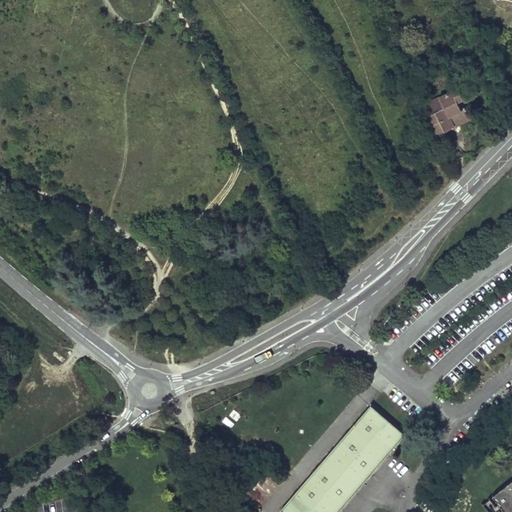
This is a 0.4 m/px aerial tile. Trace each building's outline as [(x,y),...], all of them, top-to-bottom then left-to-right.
[(428,117),(436,136),(455,128),(454,124),(471,117),(467,109),(462,111),(458,102),(464,99),(460,90),(429,103),(435,114),(428,117)] [(456,130),(473,122),(471,117),(454,124),(455,128),(456,130)] [(489,130),(500,130),(502,122),(488,123),(489,130)] [(368,342),(364,347),(369,351),(373,347),(368,342)] [(339,511),(406,435),(372,405),(281,510),(283,511),(313,511),(317,508),(322,511),(339,511)] [(511,511),(511,475),(493,490),(510,511),(511,511)]
